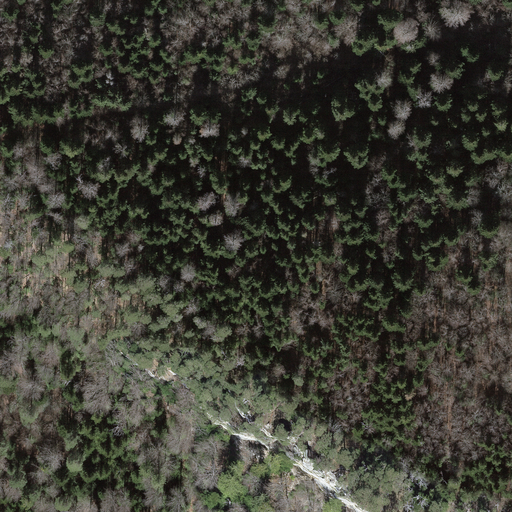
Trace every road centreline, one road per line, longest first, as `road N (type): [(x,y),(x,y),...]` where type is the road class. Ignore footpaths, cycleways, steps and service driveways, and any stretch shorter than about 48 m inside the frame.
road 1 (track): [(0,138),(65,116),(511,20)]
road 2 (track): [(511,228),(430,248),(412,269),(400,323),(439,371),(511,387)]
